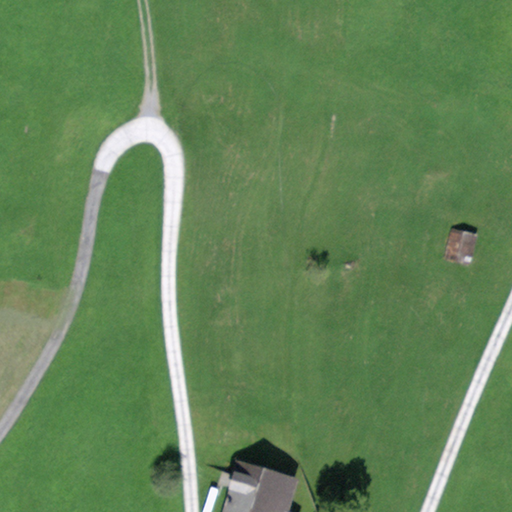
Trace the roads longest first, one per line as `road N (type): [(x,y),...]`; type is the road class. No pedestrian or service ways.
road 1 (unclassified): [(194,511),(168,290),(175,160),(165,137),(132,131),(104,164),(77,283)]
road 2 (unclassified): [(511,305),(429,511)]
road 3 (track): [(77,283),(53,348),(0,431)]
road 4 (track): [(141,0),(149,128)]
